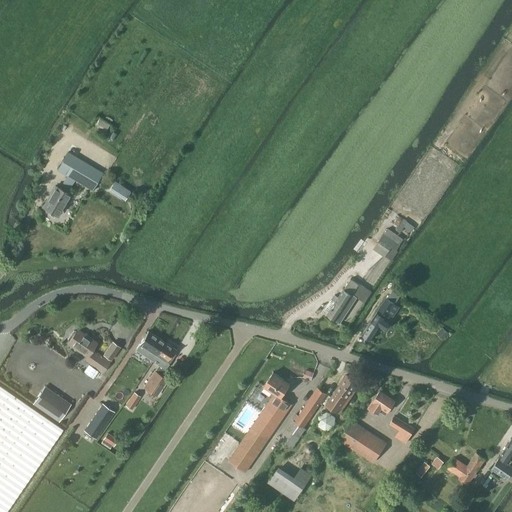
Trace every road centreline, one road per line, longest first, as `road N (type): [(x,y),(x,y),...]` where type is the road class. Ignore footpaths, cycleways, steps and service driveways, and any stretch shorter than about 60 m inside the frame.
road 1 (unclassified): [(0,328),(66,291),(103,291),(511,407)]
road 2 (unknown): [(127,511),(238,346),(242,326)]
